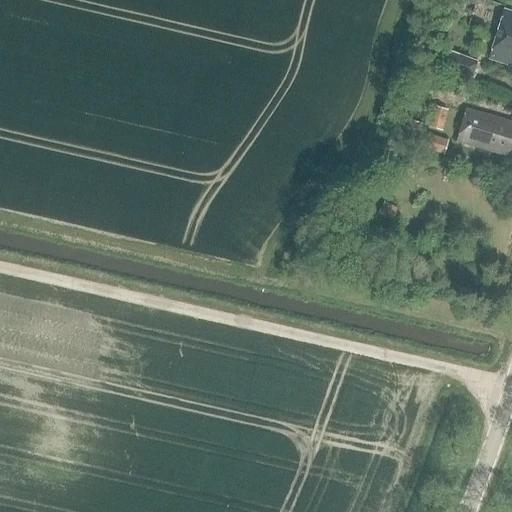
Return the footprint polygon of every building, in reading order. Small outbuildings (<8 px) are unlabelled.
[(511,17),(504,15),(489,62),(511,69),(511,17)] [(479,62),(441,48),(435,66),(472,80),(479,62)] [(449,110),(435,106),(429,126),(443,130),(449,110)] [(511,153),(511,125),(465,112),(456,145),(506,160),(509,153),(511,153)] [(424,124),(410,120),(404,142),(446,153),(450,140),(422,132),(424,124)] [(383,203),(378,215),(392,221),(397,210),(383,203)]
